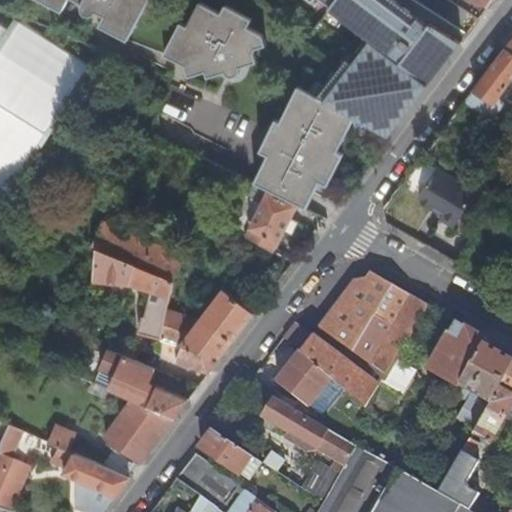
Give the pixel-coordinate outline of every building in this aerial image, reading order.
[(39,0),(62,12),(68,0),(74,0),(83,5),(82,6),(81,9),(82,13),(85,16),(89,17),(92,17),(95,14),(97,12),(106,17),(101,26),(128,41),(150,0),(39,0)] [(355,118),(391,138),(443,69),(464,41),(433,22),(431,24),(421,17),(416,23),(383,0),(309,0),(315,4),(316,0),(331,0),(335,3),(331,9),(373,40),(326,102),(355,118)] [(383,0),(416,23),(421,17),(396,0),(383,0)] [(241,72),(241,67),(257,62),(255,52),(257,48),(266,46),(265,37),(248,28),(252,20),(226,6),(222,15),(201,4),(188,27),(182,24),(166,55),(187,66),(190,76),(207,72),(209,78),(227,72),(230,76),(235,76),(237,75),(241,72)] [(11,33),(0,50),(0,198),(10,205),(95,72),(18,22),(11,33)] [(0,26),(0,50),(11,33),(0,26)] [(511,88),(511,52),(507,49),(466,102),(483,115),(496,126),(499,123),(509,132),(511,128),(511,108),(503,102),(511,88)] [(338,152),(355,118),(326,102),(300,88),(283,123),(278,121),(274,129),(339,164),(344,155),(338,152)] [(511,88),(503,102),(511,108),(511,107),(511,88)] [(329,185),(339,164),(274,129),(263,151),(270,155),(256,183),(300,205),(307,208),(318,187),(321,181),(329,185)] [(437,211),(445,215),(444,219),(443,221),(457,228),(476,191),(435,170),(420,200),(422,208),(432,212),(437,211)] [(254,220),(240,213),(233,228),(276,253),(286,231),(293,234),(298,224),(292,220),(300,205),(256,183),(255,182),(248,197),(262,204),(254,220)] [(262,204),(248,197),(240,213),(254,220),(262,204)] [(92,249),(100,252),(100,251),(174,282),(185,257),(103,222),(92,249)] [(132,286),(171,297),(174,282),(100,251),(100,252),(96,282),(132,286)] [(365,375),(349,362),(314,336),(303,350),(302,351),(333,378),(366,407),(383,380),(386,375),(388,375),(428,305),(419,300),(404,291),(389,283),(390,281),(373,271),(368,278),(355,280),(321,327),(355,352),(372,364),(365,375)] [(201,321),(168,311),(163,339),(163,340),(185,346),(220,360),(256,313),(226,290),(201,321)] [(443,390),(455,397),(462,386),(486,344),(488,339),(457,321),(430,370),(448,381),(443,390)] [(284,338),(303,350),(314,336),(297,322),(284,338)] [(190,378),(202,383),(205,379),(220,360),(185,346),(163,340),(159,350),(174,355),(175,352),(179,353),(176,361),(195,368),(190,378)] [(511,359),(489,346),(486,344),(462,386),(492,403),(511,368),(511,359)] [(312,407),(333,378),(302,351),(279,383),(312,407)] [(372,364),(355,352),(349,362),(365,375),(372,364)] [(127,355),(112,390),(133,400),(174,418),(186,403),(189,400),(146,380),(152,367),(127,355)] [(414,371),(399,362),(387,383),(401,391),(414,371)] [(491,444),(492,442),(511,407),(511,368),(492,403),(474,435),(491,444)] [(401,391),(387,383),(383,380),(366,407),(366,408),(384,425),(404,393),(401,391)] [(335,457),(348,465),(359,445),(277,397),(265,416),(291,432),(288,437),(295,440),(298,435),(335,457)] [(120,445),(139,458),(142,461),(174,418),(133,400),(107,436),(120,445)] [(12,477),(20,460),(12,457),(19,440),(24,431),(11,425),(0,449),(0,507),(11,511),(25,483),(12,477)] [(58,426),(51,443),(63,448),(70,451),(77,435),(58,426)] [(243,473),(255,456),(215,430),(202,448),(242,474),(243,473)] [(502,448),(492,442),(491,444),(474,435),(472,439),(498,455),(502,448)] [(464,452),(475,458),(481,447),(471,441),(464,452)] [(120,445),(102,466),(125,476),(132,467),(139,458),(120,445)] [(375,511),(400,468),(359,445),(348,465),(343,473),(327,503),(321,511),(375,511)] [(102,466),(75,454),(76,453),(70,451),(63,448),(56,461),(69,467),(72,469),(69,475),(88,483),(86,489),(81,489),(75,508),(86,511),(104,511),(130,479),(125,476),(102,466)] [(475,458),(464,452),(441,492),(462,504),(471,510),(476,502),(481,494),(471,488),(468,484),(481,462),(475,458)] [(278,511),(279,511),(245,488),(214,467),(197,455),(189,466),(179,479),(195,491),(203,496),(224,511),(278,511)] [(261,460),(255,456),(243,473),(250,478),(261,460)] [(330,466),(343,473),(348,465),(335,457),(330,466)] [(343,473),(330,466),(319,459),(303,487),(327,503),(343,473)] [(33,466),(20,460),(12,477),(25,483),(33,466)] [(457,511),(462,504),(441,492),(411,475),(400,468),(375,511),(457,511)] [(492,511),(476,502),(471,510),(474,511),(492,511)]
